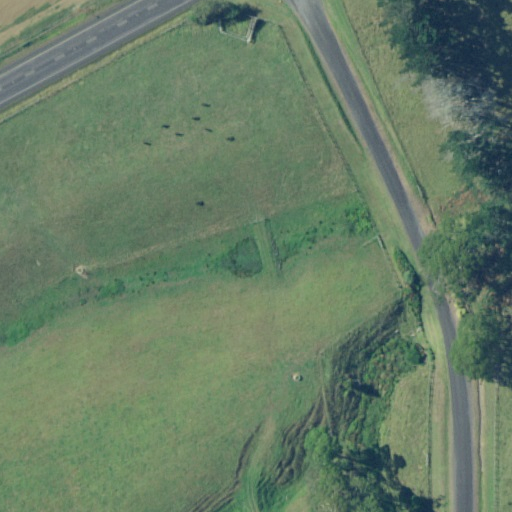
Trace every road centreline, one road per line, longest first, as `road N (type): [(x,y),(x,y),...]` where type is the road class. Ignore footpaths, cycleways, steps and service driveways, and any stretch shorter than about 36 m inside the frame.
road 1 (unclassified): [(306,0),(440,305),(454,363),(463,511)]
road 2 (secondary): [(162,0),(0,88)]
